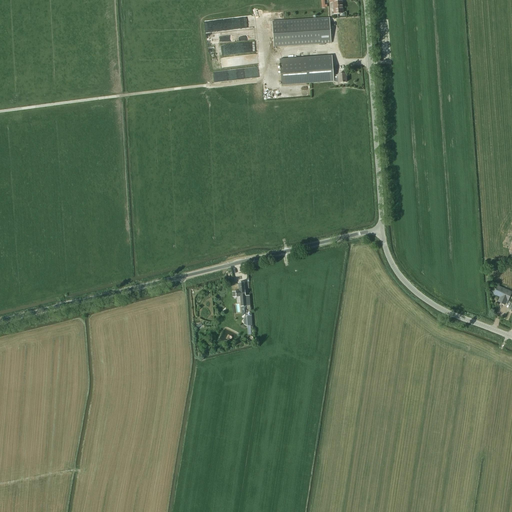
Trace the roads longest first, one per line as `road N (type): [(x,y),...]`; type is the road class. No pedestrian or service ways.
road 1 (unclassified): [(0,321),(381,230)]
road 2 (unclassified): [(381,230),(366,0)]
road 3 (unclassified): [(511,337),(417,293),(392,264),(381,230)]
